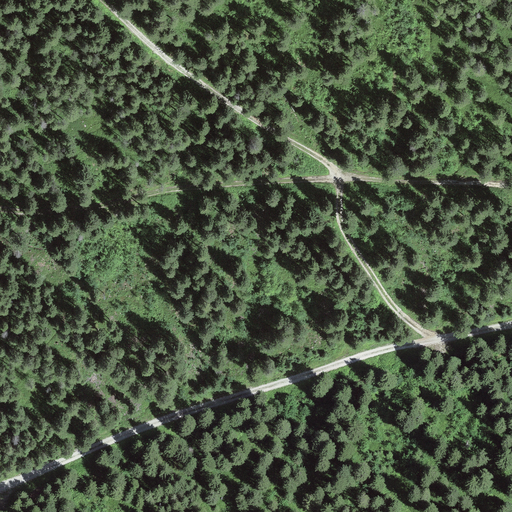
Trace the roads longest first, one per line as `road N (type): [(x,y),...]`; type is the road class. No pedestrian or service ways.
road 1 (track): [(511,325),(377,351),(193,410),(0,485)]
road 2 (track): [(341,178),(168,185),(71,208),(0,208)]
road 3 (track): [(341,178),(155,49),(105,0)]
road 4 (track): [(433,340),(363,267),(344,231),(341,178)]
road 5 (track): [(511,186),(341,178)]
